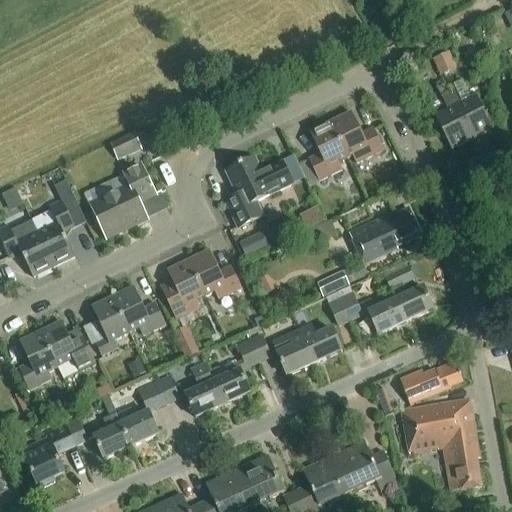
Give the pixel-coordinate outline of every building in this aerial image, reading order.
[(450,53),(433,61),(441,78),(457,70),(450,53)] [(475,98),(462,105),(456,93),(449,96),(472,142),(492,131),(475,98)] [(435,120),(452,152),(472,142),(449,96),(442,100),(448,113),(435,120)] [(352,113),(331,123),(348,160),(358,155),(361,162),(384,151),(374,129),(362,135),(352,113)] [(339,164),(348,160),(331,123),(310,133),(320,155),(309,160),(319,182),(342,171),(339,164)] [(139,133),(113,144),(120,161),(146,150),(139,133)] [(238,198),(226,203),(239,229),(264,217),(257,203),(294,185),(283,162),(262,172),(255,159),(226,173),(238,198)] [(125,173),(133,189),(92,208),(107,240),(147,220),(140,204),(158,196),(142,164),(125,173)] [(53,213),(32,223),(54,269),(75,259),(63,233),(74,228),(62,202),(50,208),(53,213)] [(305,213),(310,228),(329,221),(324,207),(305,213)] [(408,212),(394,218),(382,224),(381,222),(350,237),(353,245),(352,245),(364,269),(397,253),(397,251),(421,239),(408,212)] [(34,279),(54,269),(32,223),(12,232),(9,227),(0,231),(0,237),(10,259),(21,253),(34,279)] [(310,249),(338,237),(332,224),(305,235),(310,249)] [(265,232),(242,244),(249,258),(272,246),(265,232)] [(188,262),(206,298),(215,294),(219,301),(242,290),(231,268),(220,273),(209,252),(188,262)] [(197,302),(206,298),(188,262),(168,272),(174,286),(163,291),(177,321),(200,310),(197,302)] [(348,271),(320,284),(326,297),(354,285),(348,271)] [(395,303),(406,325),(433,313),(423,290),(407,298),(403,288),(414,283),(408,271),(386,282),(395,303)] [(113,298),(130,334),(140,330),(143,337),(166,326),(155,304),(144,310),(134,288),(113,298)] [(115,342),(130,334),(113,298),(92,308),(108,340),(96,345),(102,357),(118,349),(115,342)] [(379,338),(406,325),(395,303),(383,309),(378,300),(358,309),(353,298),(342,303),(352,324),(369,316),(379,338)] [(352,324),(342,303),(329,308),(339,329),(352,324)] [(41,333),(58,369),(74,361),(77,369),(94,361),(88,349),(77,354),(62,323),(41,333)] [(203,356),(191,328),(178,334),(191,362),(203,356)] [(332,332),(306,344),(316,366),(342,354),(332,332)] [(49,373),(58,369),(41,333),(20,343),(30,364),(19,370),(29,392),(52,381),(49,373)] [(287,379),(316,366),(306,344),(301,333),(278,343),(275,352),(287,379)] [(250,344),(259,365),(270,360),(261,339),(250,344)] [(209,374),(223,408),(251,396),(241,374),(259,365),(250,344),(237,350),(243,361),(237,364),(236,361),(209,374)] [(196,421),(223,408),(209,374),(205,364),(192,370),(201,392),(186,399),(196,421)] [(143,366),(131,371),(135,380),(147,375),(143,366)] [(425,379),(423,374),(400,384),(410,409),(452,391),(451,389),(463,384),(457,370),(453,372),(451,368),(425,379)] [(160,386),(169,407),(179,402),(170,382),(160,386)] [(110,385),(97,391),(100,399),(114,393),(110,385)] [(149,416),(169,407),(160,386),(140,396),(149,416)] [(393,401),(382,405),(386,416),(397,411),(393,401)] [(469,404),(403,415),(410,457),(444,451),(451,495),(481,490),(477,464),(479,464),(469,404)] [(132,450),(159,438),(149,416),(137,421),(132,409),(117,416),(123,428),(132,450)] [(117,416),(106,421),(112,433),(94,441),(104,463),(132,450),(123,428),(117,416)] [(77,423),(67,427),(76,449),(87,444),(77,423)] [(54,454),(27,466),(39,493),(55,485),(53,481),(65,476),(56,458),(76,449),(67,427),(47,436),(54,454)] [(348,480),(337,484),(345,497),(375,483),(381,496),(398,488),(382,455),(370,460),(364,446),(336,458),(348,480)] [(273,456),(242,471),(252,492),(240,497),(246,511),(289,492),(273,456)] [(309,488),(298,494),(305,511),(325,511),(323,507),(345,497),(337,484),(348,480),(336,458),(303,474),(309,488)] [(240,497),(252,492),(242,471),(206,487),(213,502),(200,507),(202,511),(244,511),(246,511),(240,497)] [(288,511),(305,511),(298,494),(283,500),(288,511)] [(202,511),(200,507),(189,511),(187,511),(182,498),(157,510),(157,511),(202,511)]
